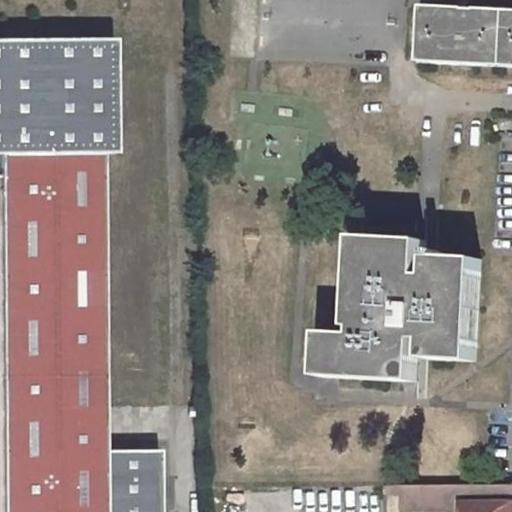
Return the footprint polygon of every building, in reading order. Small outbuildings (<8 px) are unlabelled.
[(511,11),(419,7),(416,62),(511,67),(511,11)] [(98,150),(112,150),(110,36),(0,36),(0,511),(156,511),(156,447),(101,448),(98,150)] [(419,364),(468,368),(476,266),(436,264),(437,256),(429,256),(428,262),(425,262),(423,284),(417,284),(420,247),(355,242),(345,332),(353,333),(352,341),(318,338),(315,380),(410,389),(413,346),(420,347),(419,364)] [(498,511),(499,504),(510,503),(511,503),(511,485),(481,485),(379,486),(379,496),(397,496),(398,511),(419,510),(419,504),(449,504),(448,511),(498,511)] [(499,504),(498,511),(510,511),(510,503),(499,504)]
